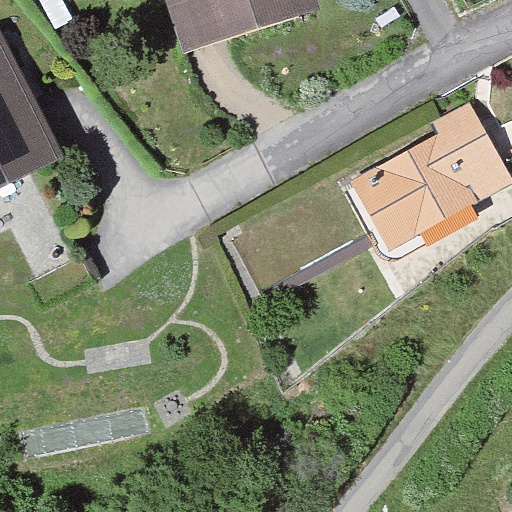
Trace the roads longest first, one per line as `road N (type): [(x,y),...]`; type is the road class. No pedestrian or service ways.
road 1 (residential): [(121,248),(511,35)]
road 2 (residential): [(511,312),(348,511)]
